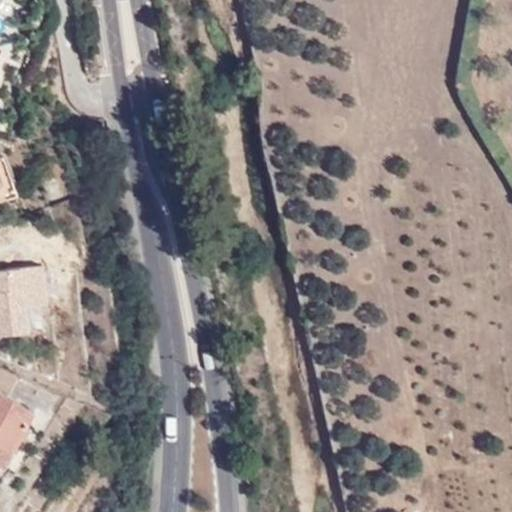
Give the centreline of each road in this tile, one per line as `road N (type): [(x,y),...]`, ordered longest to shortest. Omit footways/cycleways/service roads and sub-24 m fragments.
road 1 (secondary): [(227,511),(211,367),(138,0)]
road 2 (secondary): [(109,0),(119,97),(167,315),(177,440),(171,511)]
